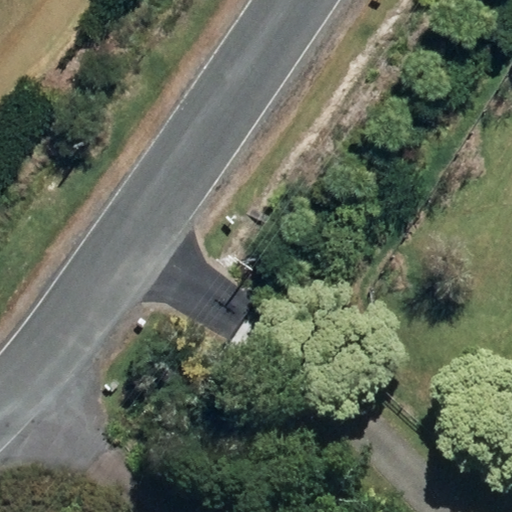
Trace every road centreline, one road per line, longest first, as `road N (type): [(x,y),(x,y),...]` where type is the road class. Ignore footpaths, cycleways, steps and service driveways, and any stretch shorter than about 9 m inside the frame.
road 1 (residential): [(0,411),(82,311),(298,0)]
road 2 (unknown): [(2,408),(154,511)]
